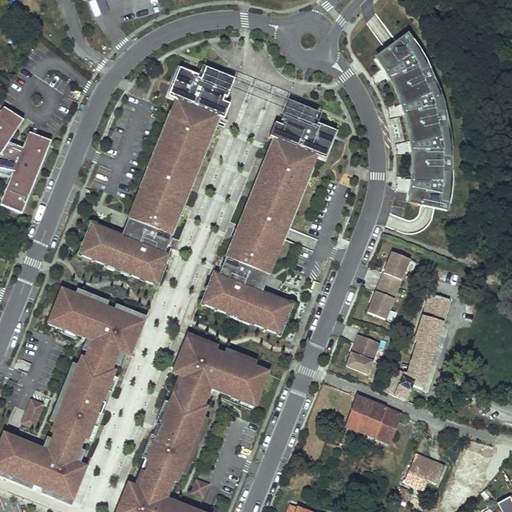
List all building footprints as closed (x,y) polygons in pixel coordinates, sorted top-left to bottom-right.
[(106,0),(90,5),(94,19),(110,15),(106,0)] [(150,0),(139,0),(135,1),(139,17),(154,13),(150,0)] [(411,189),(407,204),(445,212),(448,197),(450,181),(451,166),(451,151),(450,141),(439,99),(434,85),(427,70),(420,56),(406,36),(374,59),(385,73),(388,78),(401,108),(403,113),(410,145),(411,151),(411,183),(411,189)] [(125,271),(152,282),(157,269),(152,267),(159,251),(163,253),(164,250),(162,250),(165,241),(168,242),(218,116),(223,118),(228,103),(221,100),(223,96),(225,97),(228,90),(212,84),(216,74),(196,67),(192,77),(190,77),(192,72),(172,64),(161,93),(169,97),(126,210),(129,211),(127,217),(124,215),(120,224),(123,225),(120,233),(117,232),(116,235),(87,224),(83,235),(86,236),(83,242),(80,241),(76,252),(104,263),(104,262),(125,269),(125,271)] [(228,90),(232,81),(216,74),(212,84),(228,90)] [(272,138),(221,265),(224,266),(221,274),(218,273),(217,276),(219,277),(213,293),(207,291),(202,305),(278,336),(282,322),(280,321),(282,315),(285,316),(288,309),(257,293),(258,289),(255,288),(259,280),(261,281),(265,272),(262,271),(264,266),(267,267),(312,150),(326,154),(337,123),(286,103),(279,123),(271,122),(267,136),(272,138)] [(22,214),(51,142),(30,133),(25,144),(11,138),(23,121),(4,108),(0,114),(0,158),(14,172),(1,205),(22,214)] [(157,269),(163,253),(159,251),(152,267),(157,269)] [(391,254),(367,313),(384,320),(408,261),(391,254)] [(217,276),(214,274),(207,291),(213,293),(219,277),(217,276)] [(393,370),(384,392),(404,401),(411,385),(423,388),(430,366),(429,366),(452,289),(434,283),(424,313),(425,313),(424,317),(421,316),(413,341),(417,343),(406,375),(393,370)] [(77,289),(74,295),(138,320),(132,336),(128,334),(123,343),(133,347),(145,317),(115,305),(113,310),(104,306),(106,302),(77,289)] [(74,295),(60,290),(49,318),(93,336),(84,359),(87,360),(58,434),(54,433),(46,451),(25,443),(24,445),(16,442),(17,440),(3,434),(0,440),(0,477),(3,478),(5,474),(67,498),(77,474),(81,475),(85,467),(73,462),(83,438),(86,439),(97,414),(100,415),(104,404),(101,402),(111,377),(108,375),(112,363),(117,351),(122,353),(129,355),(133,347),(123,343),(128,334),(132,336),(138,320),(74,295)] [(183,368),(187,358),(182,357),(191,336),(187,334),(174,364),(183,368)] [(175,374),(183,377),(172,405),(168,403),(160,425),(157,424),(151,437),(154,438),(146,459),(150,461),(138,489),(130,485),(126,483),(123,493),(132,496),(128,505),(124,504),(120,511),(197,511),(194,511),(193,511),(188,511),(185,511),(187,508),(165,499),(172,481),(176,482),(180,472),(201,418),(205,408),(202,406),(210,389),(232,397),(233,395),(255,404),(267,374),(252,368),(254,362),(225,350),(223,355),(214,350),(216,346),(191,336),(182,357),(187,358),(183,368),(174,364),(171,373),(175,374)] [(358,337),(346,367),(364,374),(376,344),(358,337)] [(118,365),(122,353),(117,351),(112,363),(118,365)] [(172,405),(183,377),(175,374),(149,437),(151,437),(157,424),(160,425),(168,403),(172,405)] [(252,411),(255,404),(233,395),(232,397),(230,402),(252,411)] [(356,396),(343,428),(363,437),(374,441),(387,447),(400,415),(356,396)] [(90,440),(100,415),(97,414),(86,439),(90,440)] [(28,415),(23,427),(36,432),(41,420),(28,415)] [(207,420),(201,418),(180,472),(185,474),(207,420)] [(146,459),(154,438),(151,437),(149,437),(130,485),(138,489),(150,461),(146,459)] [(415,454),(402,484),(421,492),(426,481),(436,485),(444,466),(415,454)] [(69,505),(81,475),(77,474),(67,498),(5,474),(3,478),(69,505)] [(204,499),(208,487),(196,482),(191,493),(204,499)] [(511,494),(499,502),(504,511),(511,511),(511,485),(511,486),(511,494)] [(406,490),(401,488),(394,502),(400,505),(406,490)] [(120,511),(124,504),(128,505),(132,496),(123,493),(115,511),(120,511)]
